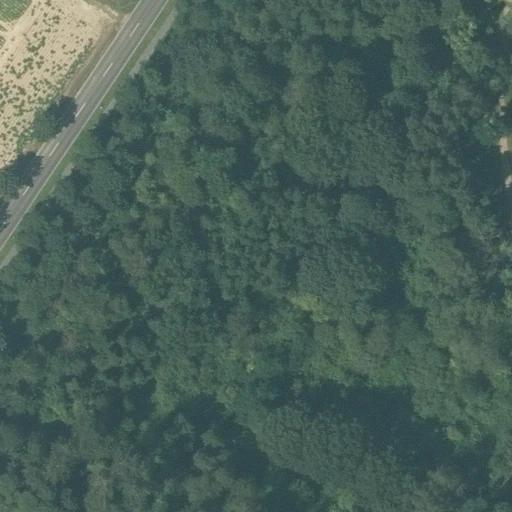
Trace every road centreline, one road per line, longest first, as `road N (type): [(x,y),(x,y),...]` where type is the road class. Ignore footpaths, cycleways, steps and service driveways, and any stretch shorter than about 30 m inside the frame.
road 1 (tertiary): [(0,236),(164,0)]
road 2 (track): [(508,0),(503,111),(511,199)]
